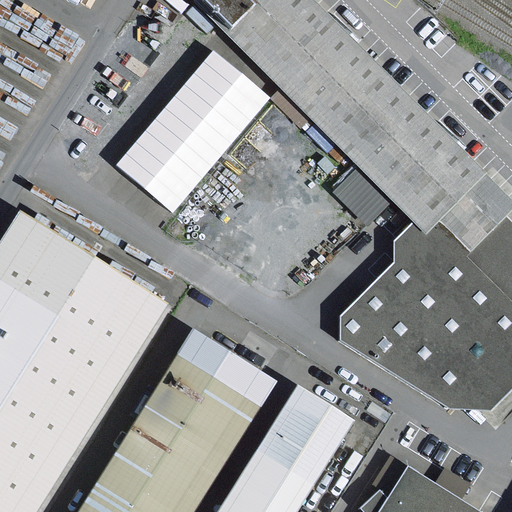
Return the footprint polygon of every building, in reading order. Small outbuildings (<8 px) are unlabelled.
[(308,0),(199,0),(196,4),(193,7),(371,186),(403,218),(410,225),(423,238),(438,223),(469,254),(504,219),(511,211),(511,205),(468,161),(308,0)] [(37,511),(165,310),(17,217),(0,244),(0,511),(37,511)] [(423,238),(410,225),(391,243),(392,265),(337,319),(338,341),(447,411),(489,412),(511,388),(511,227),(504,219),(469,254),(438,223),(423,238)] [(191,511),(272,385),(190,334),(78,511),(191,511)] [(293,511),(349,425),(293,390),(216,511),(293,511)] [(470,511),(405,470),(387,499),(376,494),(357,511),(470,511)]
